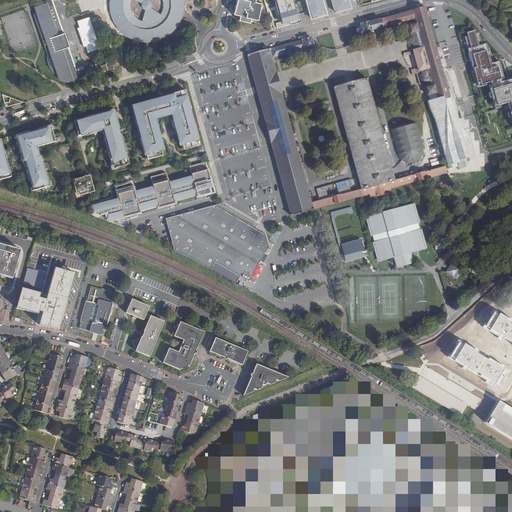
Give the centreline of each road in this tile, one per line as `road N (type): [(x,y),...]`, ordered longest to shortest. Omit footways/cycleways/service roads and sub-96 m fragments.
road 1 (residential): [(209,54),(0,121)]
road 2 (residential): [(0,327),(71,341),(200,389)]
road 3 (residential): [(414,0),(231,47)]
